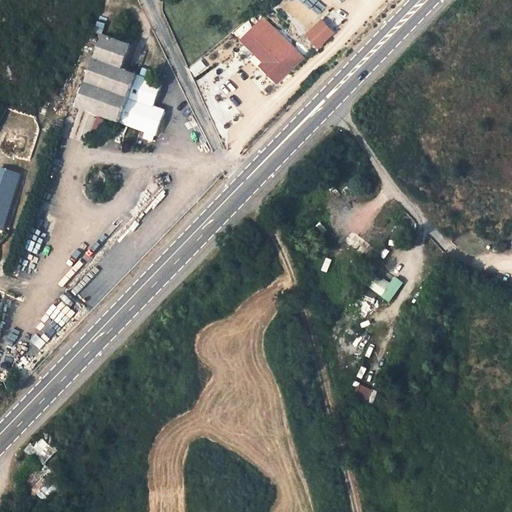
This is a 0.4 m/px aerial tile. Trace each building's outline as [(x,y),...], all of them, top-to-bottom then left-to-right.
[(290,0),(313,19),(328,0),(333,0),(339,5),(343,0),(290,0)] [(302,49),(268,17),(256,29),(280,53),(274,60),(283,68),(302,49)] [(124,53),(132,29),(104,19),(79,89),(159,118),(167,93),(157,90),(164,67),(124,53)] [(307,35),(321,49),(337,33),(322,19),(307,35)] [(194,76),(207,67),(201,59),(188,68),(194,76)] [(13,217),(8,210),(22,163),(2,157),(0,164),(0,226),(3,229),(13,217)] [(134,216),(148,198),(142,193),(127,211),(134,216)] [(163,193),(149,202),(154,209),(167,199),(163,193)] [(48,232),(56,234),(59,224),(35,218),(29,247),(44,250),(48,232)] [(71,291),(92,310),(155,242),(141,229),(127,244),(120,237),(71,291)] [(63,273),(69,278),(91,255),(85,250),(63,273)] [(327,272),(331,259),(325,257),(321,270),(327,272)] [(394,276),(388,283),(371,270),(361,283),(388,302),(403,283),(394,276)] [(4,297),(1,307),(18,312),(21,301),(4,297)] [(60,327),(72,317),(60,303),(48,314),(60,327)] [(338,315),(346,318),(350,310),(343,306),(338,315)] [(331,334),(342,321),(337,317),(327,330),(331,334)] [(327,339),(331,351),(337,349),(333,337),(327,339)] [(16,372),(29,359),(19,349),(6,362),(16,372)] [(41,379),(32,386),(37,392),(46,384),(41,379)] [(352,399),(368,404),(373,389),(357,384),(352,399)] [(26,451),(42,466),(56,451),(39,436),(26,451)] [(57,489),(45,477),(51,471),(44,464),(25,482),(44,502),(57,489)]
